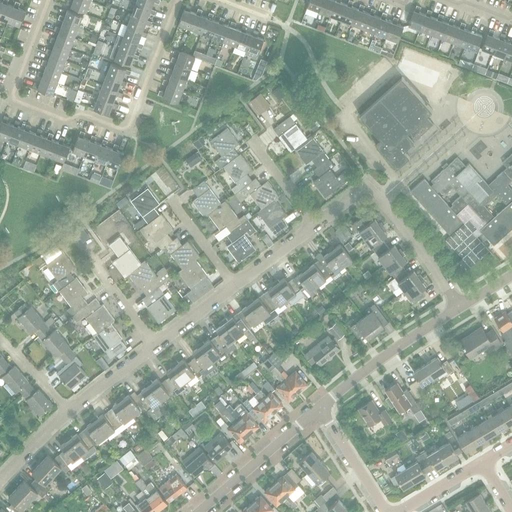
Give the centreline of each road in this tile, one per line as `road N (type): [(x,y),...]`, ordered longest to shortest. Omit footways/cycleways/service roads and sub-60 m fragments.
road 1 (residential): [(175,0),(125,129),(7,95),(45,0)]
road 2 (residential): [(379,199),(397,182),(344,112),(391,69)]
road 3 (residential): [(316,406),(459,307)]
road 4 (residential): [(198,511),(316,406)]
road 5 (residential): [(379,199),(459,307)]
road 6 (residential): [(386,511),(316,406)]
